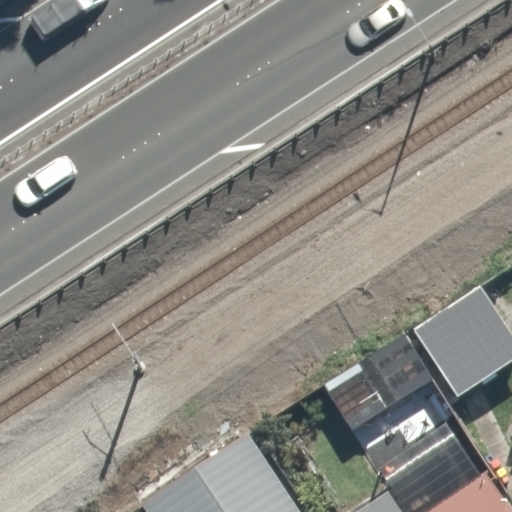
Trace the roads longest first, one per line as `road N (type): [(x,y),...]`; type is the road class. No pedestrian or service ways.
road 1 (trunk): [(374,0),(0,243)]
road 2 (trunk): [(0,83),(129,0)]
